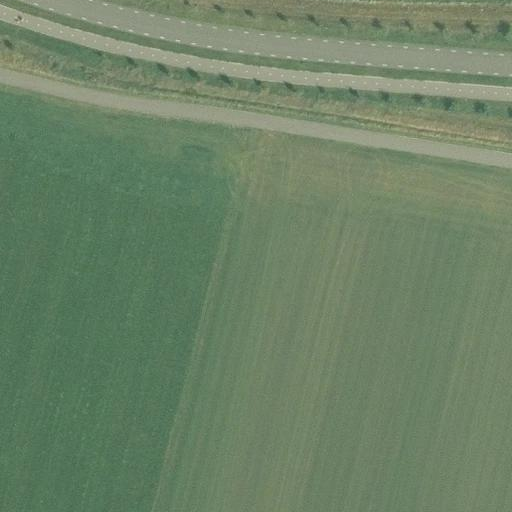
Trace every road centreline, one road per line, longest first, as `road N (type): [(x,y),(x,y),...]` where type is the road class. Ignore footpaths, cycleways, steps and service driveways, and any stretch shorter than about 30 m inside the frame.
road 1 (unclassified): [(0,75),(511,163)]
road 2 (secondary): [(511,67),(237,41),(61,0)]
